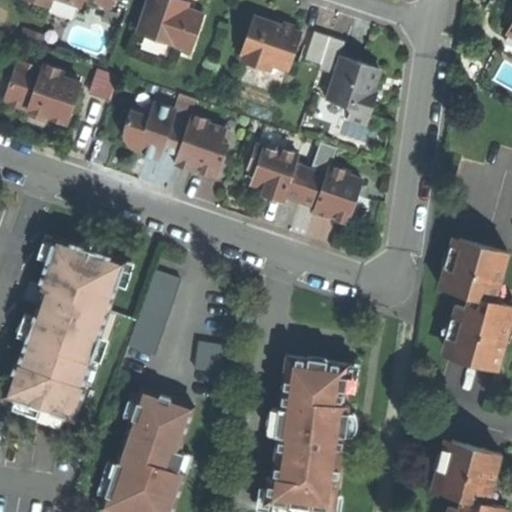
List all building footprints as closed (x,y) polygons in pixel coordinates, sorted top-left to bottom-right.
[(148,0),(137,28),(189,50),(205,13),(186,5),(188,0),(148,0)] [(255,13),(239,57),(271,68),(274,60),(290,66),(303,31),(279,22),(255,13)] [(310,58),(324,60),(329,32),(315,29),(310,58)] [(363,62),(341,55),(327,98),(348,104),(353,106),(349,118),(368,124),(385,69),(363,62)] [(41,66),(19,58),(4,98),(28,106),(25,113),(37,117),(48,121),(50,114),(68,121),(82,80),(65,74),(67,69),(43,60),(41,66)] [(184,112),(152,101),(148,113),(130,107),(123,128),(126,141),(133,150),(144,154),(156,158),(161,145),(171,149),(184,112)] [(194,116),(184,112),(171,149),(181,152),(194,116)] [(195,114),(194,116),(181,152),(178,160),(197,167),(218,174),(228,144),(225,143),(218,140),(224,124),(195,114)] [(230,126),(224,124),(218,140),(225,143),(230,126)] [(273,195),(282,199),(285,192),(301,198),(310,172),(294,167),(299,155),(275,147),(273,153),(252,146),(246,164),(258,169),(254,180),(265,183),(262,192),(273,195)] [(321,172),(320,176),(311,201),(309,207),(330,215),(349,221),(363,178),(330,167),(327,174),(321,172)] [(320,176),(310,172),(301,198),(311,201),(320,176)] [(74,415),(110,306),(127,259),(56,234),(40,280),(31,277),(28,286),(24,296),(39,301),(8,392),(74,415)] [(508,251),(458,238),(450,269),(442,267),(437,285),(467,293),(492,299),(500,270),(503,271),(508,251)] [(157,266),(140,316),(130,342),(156,351),(183,275),(157,266)] [(511,306),(511,304),(492,299),(467,293),(463,307),(455,304),(449,324),(456,326),(448,356),(498,369),(502,353),(500,352),(505,331),(511,306)] [(140,316),(110,306),(74,415),(101,425),(130,342),(140,316)] [(201,336),(198,364),(226,367),(229,339),(201,336)] [(347,359),(287,352),(279,419),(273,475),(267,474),(263,504),(335,511),(336,511),(349,400),(342,399),(347,359)] [(194,403),(144,386),(104,504),(127,511),(174,511),(188,472),(179,469),(185,451),(179,449),(186,428),(194,403)] [(476,447),(451,440),(443,469),(436,467),(431,488),(460,495),(485,502),(493,472),(496,473),(501,453),(476,447)] [(505,511),(507,507),(485,502),(460,495),(457,508),(448,506),(446,511),(505,511)]
